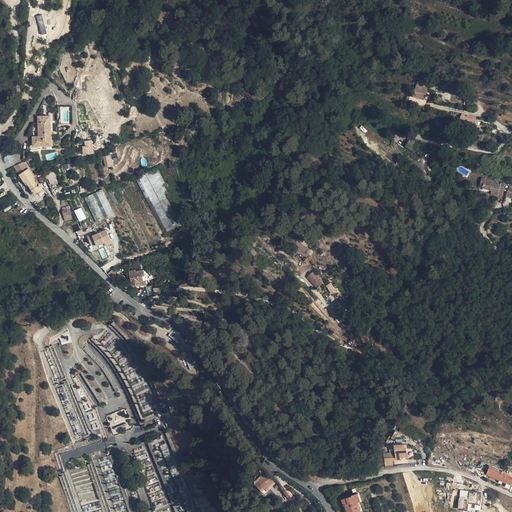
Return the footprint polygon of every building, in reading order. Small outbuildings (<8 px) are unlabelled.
[(428,89),(416,86),(413,96),(425,100),(428,89)] [(467,101),(465,107),(473,110),(475,104),(467,101)] [(459,120),(474,126),(477,118),(462,112),(459,120)] [(38,136),(32,137),(32,148),(53,146),(51,115),(37,116),(38,136)] [(493,134),(495,128),(477,122),(475,127),(493,134)] [(85,146),(82,146),(83,155),(94,153),(92,140),(84,141),(85,146)] [(105,167),(111,165),(109,155),(103,157),(105,167)] [(32,177),(33,176),(28,168),(25,163),(16,169),(26,185),(28,184),(34,193),(35,193),(36,193),(42,189),(39,184),(37,185),(32,177)] [(53,181),(56,180),(53,168),(47,170),(50,183),(54,182),(53,181)] [(158,168),(135,177),(164,233),(181,224),(165,194),(168,192),(165,186),(166,185),(158,168)] [(46,181),(43,174),(38,177),(41,184),(46,181)] [(502,195),(505,184),(501,183),(500,184),(492,183),(492,181),(484,179),(483,185),(482,188),(492,190),(491,193),(498,195),(498,194),(502,195)] [(95,222),(113,215),(103,190),(85,197),(95,222)] [(74,210),(79,221),(86,218),(81,207),(74,210)] [(65,220),(72,219),(70,209),(62,210),(63,215),(64,215),(65,220)] [(293,224),(289,228),(294,233),(298,229),(293,224)] [(107,230),(87,236),(92,249),(104,244),(105,246),(112,244),(107,230)] [(277,240),(280,235),(275,231),(272,235),(277,240)] [(114,268),(108,274),(113,279),(117,275),(115,268),(114,268)] [(145,275),(144,270),(137,271),(137,270),(130,271),(132,286),(147,284),(146,281),(144,281),(143,275),(145,275)] [(322,283),(323,282),(314,271),(313,272),(322,283)] [(316,288),(322,283),(313,272),(312,273),(310,275),(307,277),(316,288)] [(330,290),(334,287),(329,281),(326,284),(330,290)] [(168,335),(179,345),(184,339),(173,330),(168,335)] [(409,413),(416,404),(408,399),(403,409),(409,413)] [(110,428),(111,427),(113,434),(130,429),(124,409),(106,415),(110,428)] [(101,432),(93,410),(86,413),(94,434),(101,432)] [(70,417),(73,437),(88,435),(87,422),(77,423),(77,416),(70,417)] [(396,458),(396,461),(401,460),(401,453),(408,452),(408,449),(405,449),(405,444),(394,444),(395,451),(391,451),(391,452),(383,453),(384,458),(392,458),(396,458)] [(102,471),(112,468),(110,461),(100,464),(102,471)] [(511,481),(511,475),(490,466),(487,474),(507,482),(505,486),(511,488),(511,485),(511,484),(511,481)] [(263,487),(273,478),(263,467),(259,470),(263,474),(260,476),(262,478),(258,481),(263,487)] [(260,489),(263,487),(258,481),(255,484),(260,489)] [(459,489),(457,509),(463,509),(462,511),(474,511),(475,509),(481,510),(483,491),(459,489)] [(357,502),(360,501),(358,493),(352,495),(342,499),(344,504),(345,504),(347,511),(350,511),(352,511),(355,511),(354,510),(359,508),(357,502)] [(164,498),(159,501),(159,500),(153,504),(156,510),(167,504),(164,498)]
